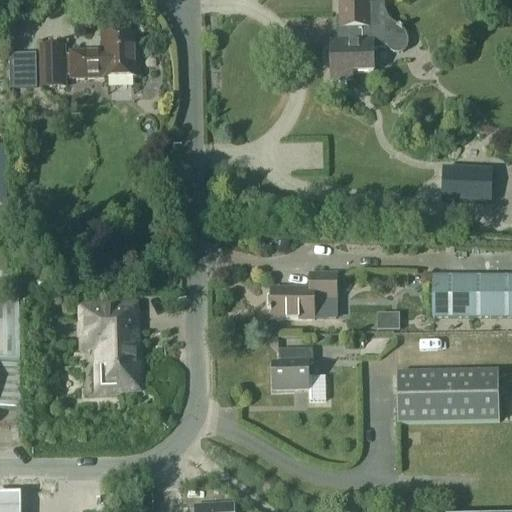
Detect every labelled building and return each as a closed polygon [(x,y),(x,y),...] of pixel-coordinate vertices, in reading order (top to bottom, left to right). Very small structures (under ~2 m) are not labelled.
[(385,51),(385,48),(387,48),(390,52),(393,54),(397,55),(402,54),(405,51),(407,47),(407,44),(406,39),(405,35),(402,32),(403,31),(397,26),(396,27),(393,25),(390,23),(388,21),(387,19),(385,16),(384,12),(384,8),(384,5),(369,6),(368,0),(339,0),(340,29),(337,29),(337,44),(330,44),(331,88),(346,88),(346,83),(352,83),(352,75),(374,74),(373,51),(385,51)] [(65,81),(138,79),(137,37),(102,38),(102,54),(70,55),(70,57),(64,57),(64,49),(40,49),(41,89),(65,89),(65,81)] [(9,92),(37,91),(36,56),(9,57),(9,92)] [(490,205),(492,173),(443,170),(442,203),(490,205)] [(35,270),(25,280),(38,291),(47,281),(35,270)] [(271,322),(336,322),(336,277),(310,277),(310,291),(271,291),(271,313),(269,313),(269,316),(271,316),(271,322)] [(432,320),(492,320),(511,320),(511,279),(432,280),(432,320)] [(98,350),(100,393),(121,392),(121,390),(138,390),(135,309),(81,310),(82,350),(98,350)] [(399,321),(383,322),(383,332),(399,332),(399,321)] [(323,381),(309,382),(308,366),(313,366),(312,351),(279,352),(279,366),(272,366),(273,392),(309,391),(309,403),(324,403),(323,381)] [(397,426),(499,424),(498,374),(396,376),(397,426)] [(19,511),(20,491),(0,490),(0,511),(19,511)] [(141,499),(140,511),(152,511),(152,499),(141,499)]
